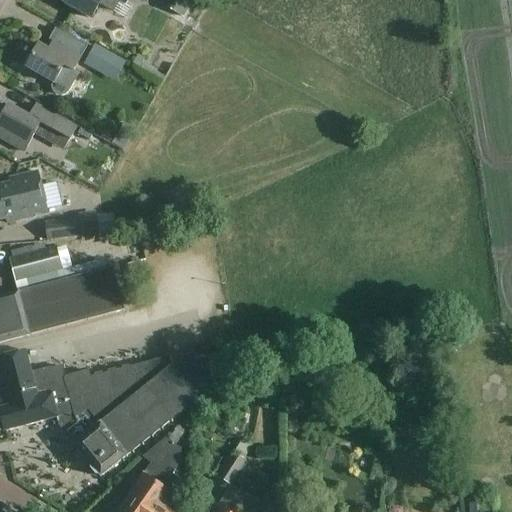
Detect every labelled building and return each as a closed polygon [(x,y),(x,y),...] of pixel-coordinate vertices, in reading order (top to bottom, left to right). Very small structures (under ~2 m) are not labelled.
[(112,12),(119,0),(125,4),(127,0),(64,0),(63,4),(90,19),(99,4),(112,12)] [(164,0),(162,5),(182,18),(192,0),(164,0)] [(80,58),(54,43),(49,51),(39,45),(26,68),(53,83),(52,88),(53,92),(56,95),(60,96),(64,95),(67,92),(78,73),(73,70),(80,58)] [(84,66),(103,77),(115,57),(95,46),(84,66)] [(162,82),(165,77),(142,64),(145,60),(138,56),(132,64),(162,82)] [(47,141),(52,131),(70,141),(77,128),(36,106),(29,117),(8,106),(0,121),(0,139),(23,152),(34,134),(47,141)] [(105,128),(102,135),(109,139),(112,132),(105,128)] [(130,139),(121,134),(113,147),(122,152),(130,139)] [(7,223),(47,213),(37,171),(10,178),(11,183),(0,186),(0,219),(6,218),(7,223)] [(45,223),(47,241),(113,232),(111,215),(96,217),(95,213),(79,216),(80,218),(45,223)] [(9,260),(15,282),(62,270),(56,248),(9,260)] [(0,342),(80,322),(124,310),(123,308),(113,267),(81,275),(0,296),(0,342)] [(238,373),(266,366),(261,346),(233,352),(238,373)] [(56,418),(59,427),(99,477),(196,399),(195,399),(216,382),(210,358),(173,368),(170,367),(168,358),(89,378),(87,371),(63,378),(60,367),(45,371),(44,370),(30,374),(24,351),(0,357),(0,374),(8,406),(0,408),(0,412),(5,432),(56,418)] [(229,435),(235,427),(223,419),(217,428),(229,435)] [(177,427),(167,441),(175,446),(185,432),(177,427)] [(59,431),(42,441),(51,456),(68,446),(59,431)] [(171,476),(181,462),(180,449),(166,439),(143,458),(152,464),(144,474),(143,473),(130,492),(133,494),(121,511),(176,511),(179,508),(175,505),(179,499),(169,492),(177,481),(171,476)] [(22,453),(25,471),(42,468),(39,450),(22,453)] [(233,454),(218,477),(230,485),(245,462),(233,454)] [(65,489),(74,475),(60,466),(51,480),(65,489)] [(235,511),(239,507),(241,508),(246,500),(229,489),(218,506),(216,505),(211,511),(235,511)] [(263,511),(275,511),(276,495),(263,496),(263,511)] [(479,511),(479,503),(469,504),(469,511),(479,511)]
